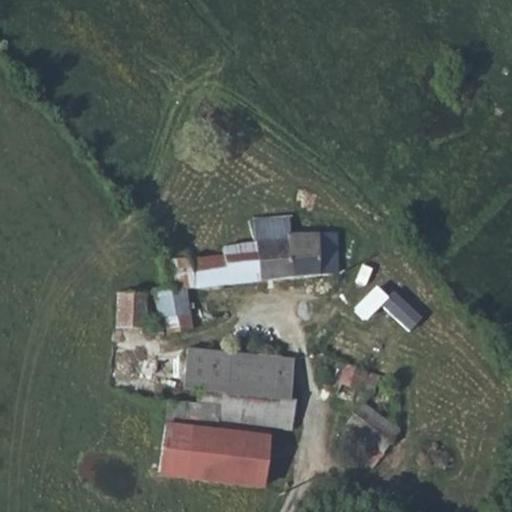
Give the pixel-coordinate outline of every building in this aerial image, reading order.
[(221,252),(163,262),(163,263),(167,290),(156,291),(159,318),(167,317),(169,333),(192,331),(186,288),(337,271),(338,231),(291,233),(289,216),(248,219),(253,241),(222,243),(221,252)] [(143,329),(146,291),(119,293),(118,331),(143,329)] [(220,422),(291,430),(297,360),(190,349),(187,388),(197,389),(195,403),(222,406),(220,422)] [(372,369),(347,362),(339,381),(365,389),(372,369)] [(160,475),(286,488),(291,430),(220,422),(222,406),(195,403),(168,400),(160,475)] [(362,400),(345,423),(385,451),(400,430),(362,400)]
